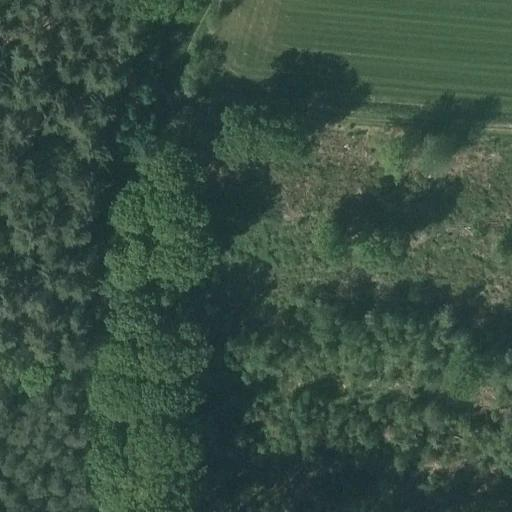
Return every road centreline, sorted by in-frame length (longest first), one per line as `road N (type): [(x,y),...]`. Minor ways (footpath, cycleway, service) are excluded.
road 1 (track): [(164,100),(136,511)]
road 2 (track): [(164,100),(511,128)]
